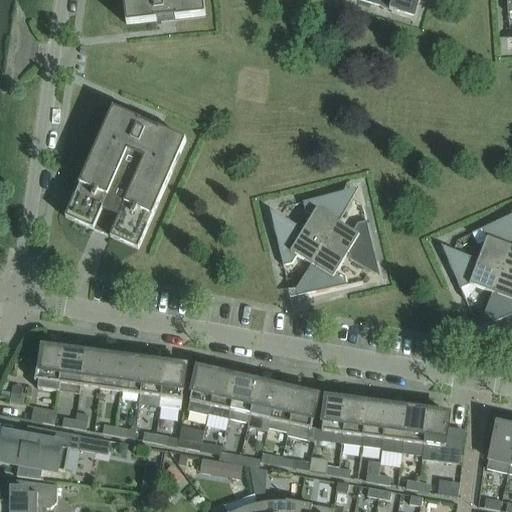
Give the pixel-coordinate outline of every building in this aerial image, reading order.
[(205,17),(202,0),(123,0),(127,26),(155,23),(156,23),(156,22),(174,20),(175,21),(205,17)] [(371,0),(370,5),(383,9),(384,7),(389,9),(389,11),(397,13),(413,17),(418,2),(418,0),(371,0)] [(137,251),(185,142),(158,130),(157,131),(140,123),(141,123),(140,122),(113,110),(65,219),(93,231),(93,230),(110,238),(110,239),(137,251)] [(342,194),(302,204),(303,206),(305,213),(311,217),(312,217),(303,232),(324,245),(337,224),(338,224),(353,200),(352,199),(351,200),(342,194)] [(324,245),(303,232),(279,217),(279,218),(273,228),(283,267),(285,267),(292,265),(296,258),(296,259),(297,258),(311,266),(311,267),(324,245)] [(511,248),(511,244),(511,219),(509,218),(482,230),(486,240),(486,241),(478,262),(478,263),(501,271),(510,248),(511,248)] [(352,233),(338,224),(337,224),(324,245),(346,258),(345,259),(370,274),(370,272),(375,262),(366,223),(364,223),(364,224),(357,225),(353,232),(352,233)] [(337,273),(345,259),(346,258),(324,245),(311,267),(311,266),(296,290),(297,291),(297,290),(307,296),(347,287),(346,284),(346,285),(344,278),(338,274),(337,273)] [(511,248),(510,248),(501,271),(511,275),(511,248)] [(501,271),(478,263),(478,262),(452,252),(451,253),(452,253),(448,264),(460,291),(469,287),(470,286),(492,295),(501,271)] [(511,275),(501,271),(492,295),(482,321),(483,321),(493,325),(511,316),(511,275)] [(58,393),(64,352),(43,349),(37,390),(58,393)] [(79,396),(84,355),(64,352),(58,393),(79,396)] [(100,391),(104,357),(84,355),(79,396),(80,388),(100,391)] [(120,393),(124,360),(104,357),(100,391),(120,393)] [(140,396),(145,363),(124,360),(120,393),(140,396)] [(160,399),(165,366),(145,363),(140,396),(160,399)] [(186,368),(165,366),(160,399),(181,402),(186,368)] [(210,408),(218,375),(197,370),(189,403),(210,408)] [(228,421),(237,380),(218,375),(210,408),(208,416),(228,421)] [(248,425),(257,384),(237,380),(228,421),(248,425)] [(267,434),(268,430),(277,389),(257,384),(248,425),(247,430),(267,434)] [(288,434),(297,394),(277,389),(268,430),(288,434)] [(318,398),(297,394),(288,434),(287,438),(313,444),(315,432),(310,431),(318,398)] [(342,436),(347,403),(326,400),(321,433),(342,436)] [(361,449),(363,439),(367,405),(347,403),(342,436),(341,447),(361,449)] [(383,441),(387,408),(367,405),(363,439),(383,441)] [(402,456),(407,411),(387,408),(383,441),(381,453),(402,456)] [(422,458),(428,414),(407,411),(402,456),(422,458)] [(428,414),(422,458),(422,461),(459,466),(463,433),(447,430),(449,416),(428,414)] [(42,425),(54,427),(56,419),(44,417),(42,425)] [(74,430),(75,422),(63,420),(62,428),(74,430)] [(87,425),(75,422),(74,430),(86,433),(87,425)] [(508,476),(511,456),(511,427),(496,424),(486,471),(508,476)] [(104,427),(102,435),(114,438),(116,430),(104,427)] [(114,438),(126,440),(127,432),(116,430),(114,438)] [(80,438),(53,433),(42,431),(39,443),(5,436),(3,445),(0,447),(0,451),(2,454),(0,462),(44,471),(45,469),(44,469),(46,459),(57,461),(58,457),(62,458),(67,459),(69,451),(78,452),(80,438)] [(144,435),(142,443),(154,445),(155,437),(144,435)] [(167,439),(155,437),(154,445),(177,449),(179,440),(168,437),(167,439)] [(100,442),(97,455),(107,457),(110,443),(100,442)] [(189,443),(188,451),(199,453),(201,445),(189,443)] [(201,445),(200,453),(211,455),(213,447),(201,445)] [(226,464),(238,466),(240,458),(228,456),(226,464)] [(238,466),(250,469),(252,461),(240,458),(238,466)] [(269,458),(268,466),(280,468),(281,460),(269,458)] [(293,462),(281,460),(280,468),(292,470),(293,462)] [(201,461),(199,475),(240,482),(242,468),(201,461)] [(327,468),(325,476),(337,478),(338,470),(327,468)] [(350,472),(339,470),(337,478),(349,480),(350,472)] [(367,475),(365,483),(377,486),(378,478),(367,475)] [(377,486),(389,488),(390,480),(379,478),(377,486)] [(0,511),(43,511),(50,511),(56,505),(57,488),(7,481),(7,495),(0,494),(0,511)] [(417,493),(418,485),(407,483),(405,491),(417,493)] [(336,493),(347,495),(349,486),(337,484),(336,493)] [(430,487),(419,485),(417,493),(429,495),(430,487)] [(142,486),(141,493),(156,495),(157,489),(142,486)] [(368,490),(367,499),(378,501),(379,492),(368,490)] [(378,501),(389,503),(391,494),(380,492),(378,501)] [(257,511),(257,507),(254,496),(224,508),(226,511),(257,511)] [(420,509),(422,500),(410,498),(409,506),(420,509)] [(483,510),(493,511),(499,511),(501,504),(485,501),(483,510)] [(297,511),(299,505),(285,502),(285,504),(279,504),(274,504),(268,505),(262,506),(257,507),(257,511),(297,511)]
